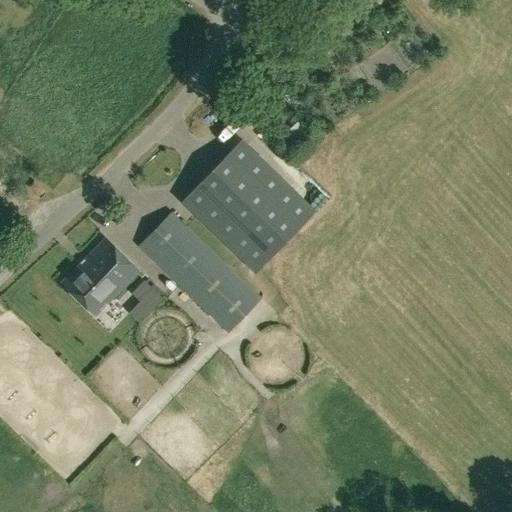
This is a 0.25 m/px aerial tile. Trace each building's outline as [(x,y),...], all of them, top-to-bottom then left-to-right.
[(302,116),(282,131),(289,139),(308,124),(302,116)] [(242,139),(182,201),(256,272),(315,211),(302,199),(243,140),(242,139)] [(260,298),(171,213),(139,247),(228,332),(260,298)] [(95,315),(139,271),(107,238),(63,282),(95,315)] [(189,324),(153,358),(167,373),(198,343),(191,336),(196,331),(189,324)]
